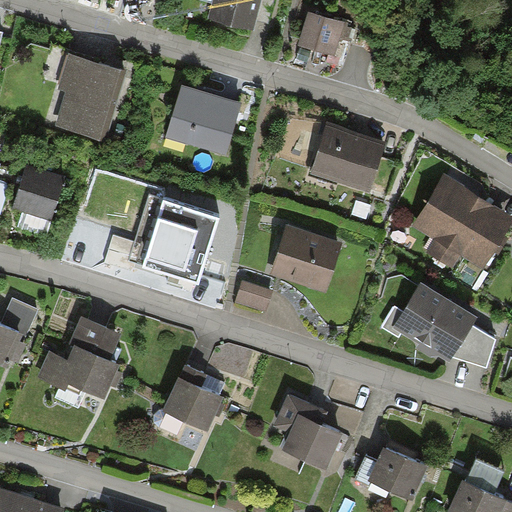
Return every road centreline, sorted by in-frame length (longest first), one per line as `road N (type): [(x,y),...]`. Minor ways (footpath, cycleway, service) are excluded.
road 1 (residential): [(511,418),(0,257)]
road 2 (residential): [(36,0),(398,112),(511,176)]
road 3 (residential): [(0,450),(200,511)]
